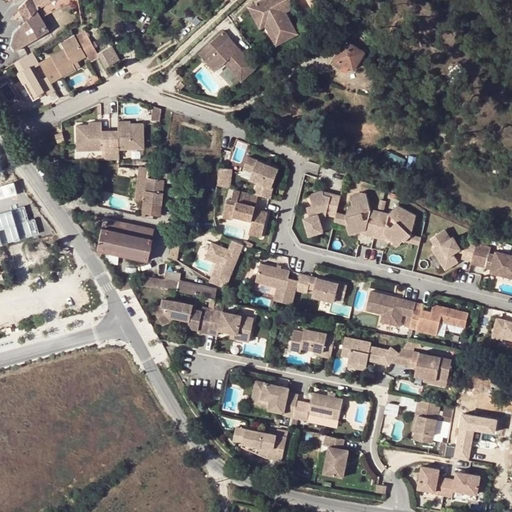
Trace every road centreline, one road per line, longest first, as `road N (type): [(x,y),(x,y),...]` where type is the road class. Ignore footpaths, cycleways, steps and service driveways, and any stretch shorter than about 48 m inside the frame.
road 1 (residential): [(511,305),(296,251),(283,232),(294,155),(131,87),(109,87),(8,138)]
road 2 (tertiary): [(127,324),(205,454),(296,497),(387,511)]
road 3 (residential): [(396,511),(396,487),(370,449),(379,405),(369,389),(214,357),(203,372)]
road 4 (tertiary): [(56,208),(127,324)]
road 5 (tertiary): [(0,359),(127,324)]
